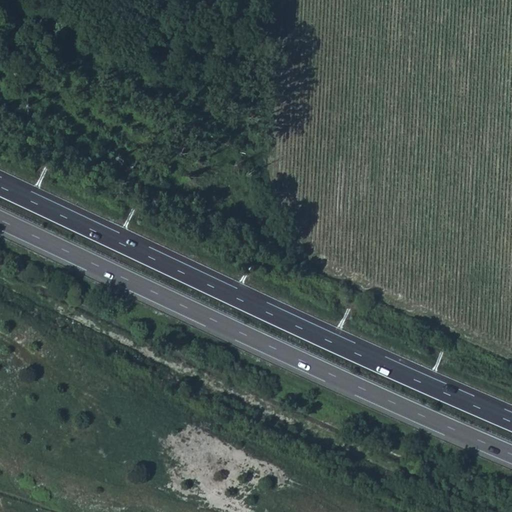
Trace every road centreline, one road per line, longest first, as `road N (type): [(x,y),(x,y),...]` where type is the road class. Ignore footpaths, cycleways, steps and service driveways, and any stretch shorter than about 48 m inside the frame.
road 1 (trunk): [(511,422),(0,187)]
road 2 (trunk): [(0,220),(511,454)]
